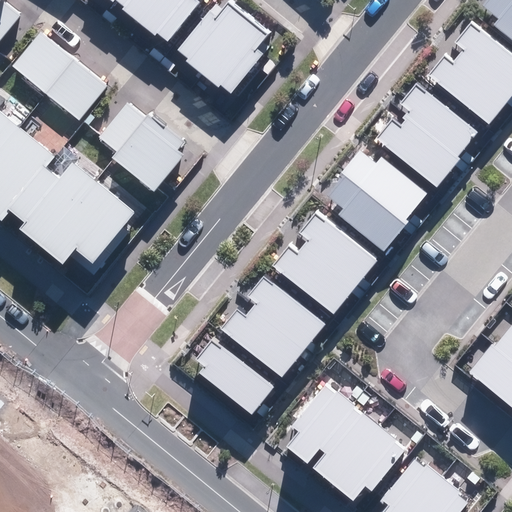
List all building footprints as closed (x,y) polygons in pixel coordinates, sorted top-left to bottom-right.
[(0,0),(0,41),(19,18),(0,2),(0,0)] [(158,31),(168,40),(199,1),(197,0),(111,0),(114,2),(114,0),(118,0),(125,6),(123,8),(155,35),(158,31)] [(494,25),(511,39),(511,0),(488,0),(484,5),(500,19),(494,25)] [(221,84),(232,93),(266,54),(258,48),(270,34),(232,1),(218,18),(211,13),(178,50),(187,59),(186,60),(218,88),(221,84)] [(428,74),(490,123),(511,95),(511,55),(470,23),(454,42),(464,49),(454,62),(444,54),(428,74)] [(9,69),(78,124),(106,89),(38,33),(9,69)] [(374,136),(436,186),(459,159),(456,156),(475,133),(416,86),(401,105),(410,112),(400,124),(390,116),(374,136)] [(95,140),(153,192),(183,159),(177,153),(184,146),(147,111),(140,119),(126,106),(95,140)] [(77,248),(93,261),(134,213),(75,163),(61,179),(46,166),(55,155),(0,108),(0,216),(3,218),(11,208),(25,220),(21,225),(65,262),(77,248)] [(337,214),(383,252),(409,221),(406,219),(428,193),(382,156),(376,164),(359,150),(341,173),(344,175),(327,195),(343,208),(337,214)] [(272,266),(334,315),(378,260),(317,212),(300,234),(308,240),(298,253),(288,245),(272,266)] [(220,329),(282,378),(325,324),(265,277),(249,297),(257,303),(247,317),(236,309),(220,329)] [(468,373),(511,407),(511,324),(494,348),(490,345),(468,373)] [(199,374),(252,415),(274,387),(212,339),(196,360),(204,367),(199,374)] [(365,487),(371,491),(406,450),(326,384),(292,425),(299,431),(286,446),(307,463),(319,449),(325,453),(313,468),(353,501),(365,487)] [(383,511),(461,511),(468,504),(458,496),(460,493),(426,465),(424,468),(414,460),(381,500),(389,506),(383,511)]
